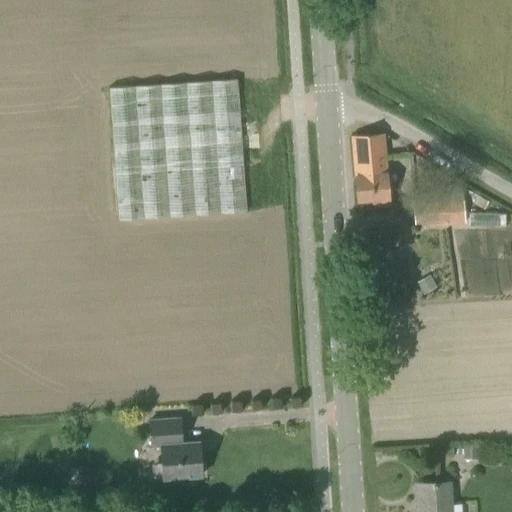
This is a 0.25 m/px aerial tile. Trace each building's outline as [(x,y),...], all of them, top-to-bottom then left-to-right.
[(118,220),(227,212),(247,211),(238,79),(109,87),(118,220)] [(355,168),(387,165),(384,133),(352,135),(355,168)] [(390,204),(387,165),(355,168),(358,201),(373,199),(373,205),(390,204)] [(465,197),(444,199),(415,201),(416,225),(466,222),(465,197)] [(467,221),(502,224),(503,213),(468,210),(467,221)] [(431,275),(417,281),(423,293),(437,286),(431,275)] [(180,418),(150,420),(152,446),(161,445),(162,462),(163,478),(202,475),(199,441),(182,442),(180,418)] [(450,511),(449,482),(416,484),(417,504),(421,504),(421,511),(450,511)]
